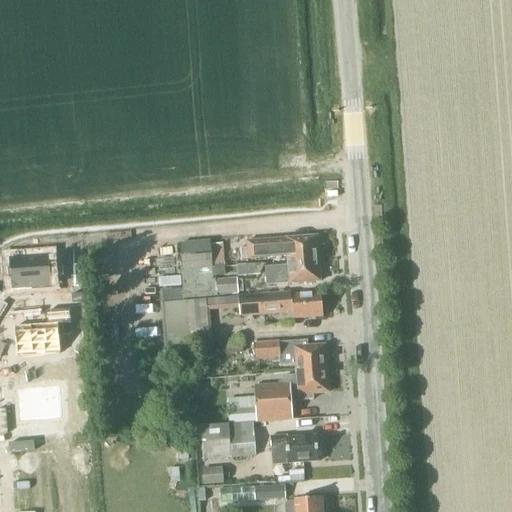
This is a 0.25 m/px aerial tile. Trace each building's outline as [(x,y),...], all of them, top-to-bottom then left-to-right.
[(287,262),(318,260),(316,237),(285,239),(285,240),(246,243),(247,259),(286,257),(287,262)] [(179,244),(181,271),(212,269),(210,242),(179,244)] [(49,258),(10,260),(12,289),(51,287),(49,258)] [(288,285),(319,282),(318,260),(287,262),(287,267),(264,269),(265,285),(288,284),(288,285)] [(254,266),(235,268),(236,278),(255,277),(259,276),(258,266),(254,266)] [(169,291),(170,303),(238,296),(237,280),(212,281),(212,269),(181,271),(182,290),(169,291)] [(290,293),(237,297),(238,310),(239,317),(286,314),(287,320),(322,318),(320,294),(290,297),(290,293)] [(71,304),(83,303),(82,295),(70,296),(71,304)] [(205,300),(162,304),(165,347),(208,344),(205,300)] [(47,324),(15,327),(17,356),(61,353),(60,335),(71,334),(70,310),(46,312),(47,324)] [(224,343),(226,356),(242,354),(241,341),(224,343)] [(326,370),(324,346),(307,348),(306,342),(278,344),(278,343),(252,345),(254,361),(270,359),(271,363),(278,363),(279,367),(295,366),(295,372),(326,370)] [(327,393),(326,370),(295,372),(295,376),(282,377),(282,380),(277,380),(278,386),(252,387),(254,410),(227,412),(228,425),(291,420),(290,402),(312,401),(312,395),(327,393)] [(59,388),(19,391),(21,420),(61,417),(59,388)] [(203,460),(254,457),(252,424),(200,428),(203,460)] [(271,466),(317,463),(316,437),(286,439),(286,437),(269,438),(271,466)] [(62,440),(54,441),(55,453),(63,452),(62,440)] [(54,441),(46,441),(47,454),(55,453),(54,441)] [(80,459),(56,461),(58,491),(82,489),(80,459)] [(56,461),(31,462),(34,493),(58,491),(56,461)] [(202,487),(223,485),(222,469),(201,470),(202,487)] [(285,500),(284,486),(253,489),(254,502),(285,500)] [(84,511),(82,489),(58,491),(59,511),(84,511)] [(59,511),(58,491),(34,493),(35,511),(59,511)] [(321,511),(321,499),(293,501),(294,503),(287,503),(285,506),(285,511),(321,511)]
